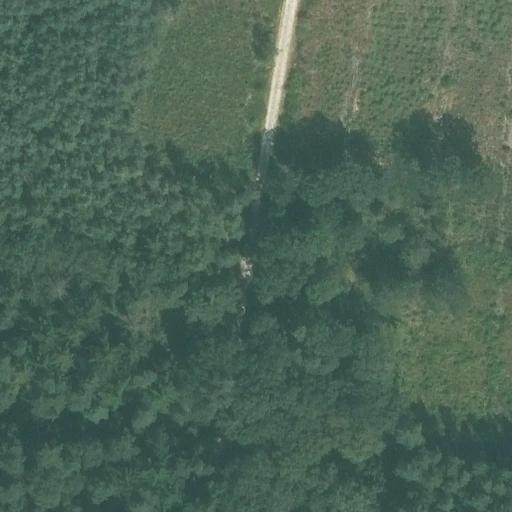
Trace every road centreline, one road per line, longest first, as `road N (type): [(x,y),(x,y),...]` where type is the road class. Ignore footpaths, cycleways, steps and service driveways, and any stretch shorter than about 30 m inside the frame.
road 1 (track): [(203,511),(281,0)]
road 2 (track): [(0,245),(237,280)]
